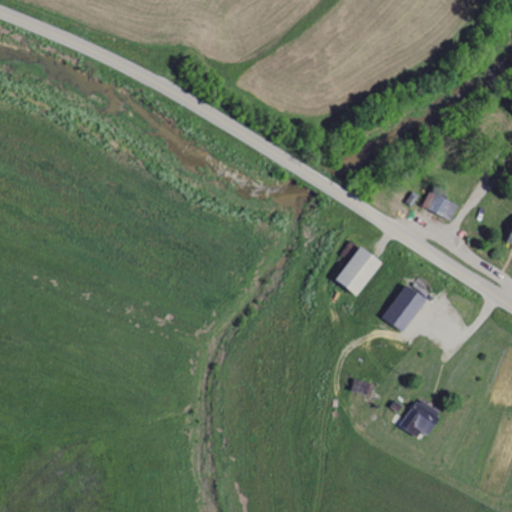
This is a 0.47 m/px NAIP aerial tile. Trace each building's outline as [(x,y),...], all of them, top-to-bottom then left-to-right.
[(425,210),(447,221),(454,206),(432,195),(425,210)] [(511,215),(502,242),(511,245),(511,215)] [(372,262),(349,247),(327,282),(350,296),(372,262)] [(397,333),(419,299),(397,285),(376,319),(397,333)] [(420,439),(436,412),(412,398),(396,424),(420,439)]
